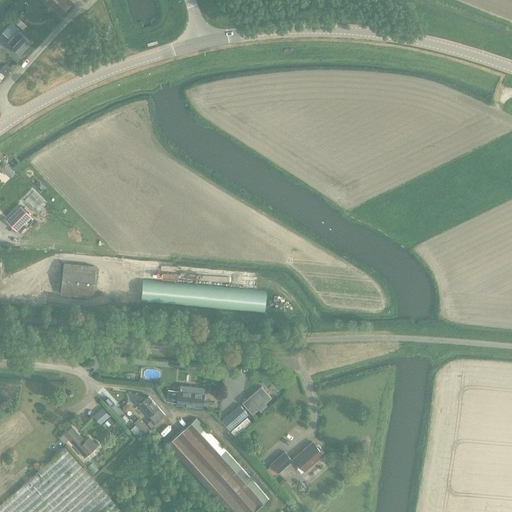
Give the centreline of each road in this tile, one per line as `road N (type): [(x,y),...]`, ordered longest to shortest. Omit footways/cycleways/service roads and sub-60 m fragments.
road 1 (unclassified): [(311,399),(304,368),(289,360),(97,346),(40,365),(0,362)]
road 2 (tertiary): [(203,40),(294,30),(382,34),(511,68)]
road 3 (tertiary): [(13,119),(106,72),(203,40)]
road 4 (unclassified): [(0,92),(86,0)]
